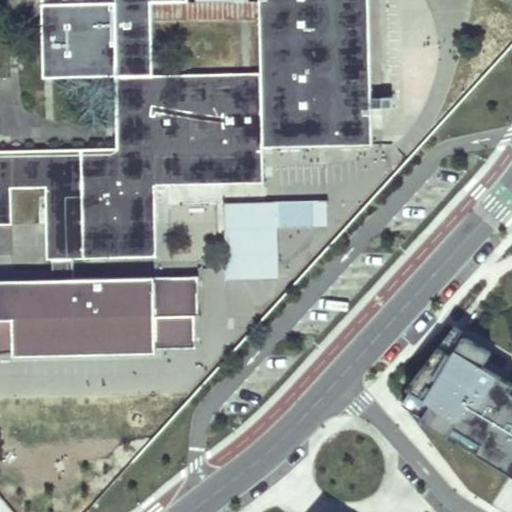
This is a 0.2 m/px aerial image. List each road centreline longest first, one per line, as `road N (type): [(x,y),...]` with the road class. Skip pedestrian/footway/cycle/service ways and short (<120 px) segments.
road 1 (tertiary): [(511,192),(343,372)]
road 2 (tertiary): [(343,372),(279,443),(190,511)]
road 3 (residential): [(343,372),(455,497),(478,511)]
